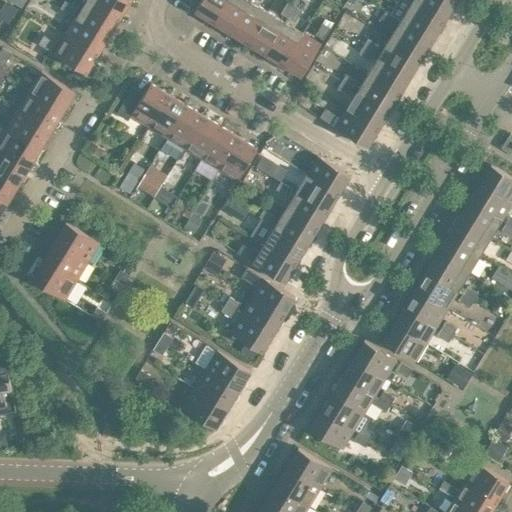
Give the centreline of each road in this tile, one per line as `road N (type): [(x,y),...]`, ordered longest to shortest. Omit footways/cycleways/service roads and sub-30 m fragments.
road 1 (residential): [(389,178),(155,29)]
road 2 (tertiary): [(329,318),(381,279),(492,103)]
road 3 (residential): [(3,238),(83,111),(105,103),(155,29)]
road 4 (tertiary): [(197,485),(253,440),(329,318)]
road 5 (tertiary): [(197,485),(0,472)]
road 6 (tertiary): [(389,178),(340,254),(329,318)]
